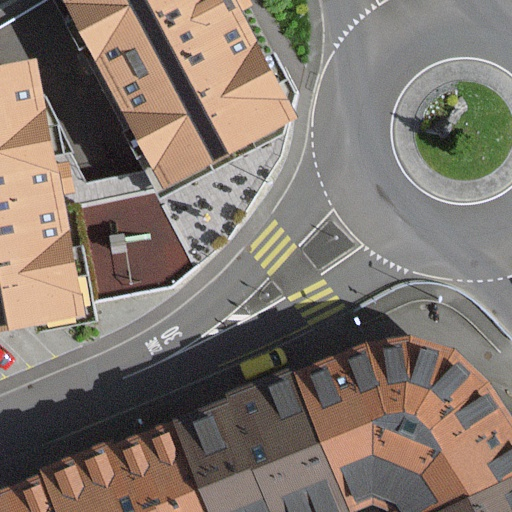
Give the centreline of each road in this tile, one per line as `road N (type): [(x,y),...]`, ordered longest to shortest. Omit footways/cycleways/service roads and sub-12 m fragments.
road 1 (residential): [(144,368),(325,298),(401,254),(449,244)]
road 2 (residential): [(345,141),(246,283),(144,368)]
road 3 (residential): [(144,368),(0,432)]
road 4 (primary): [(345,141),(356,178),(379,210),(411,233),(449,244)]
road 5 (primary): [(493,8),(456,5),(407,19),(360,64)]
